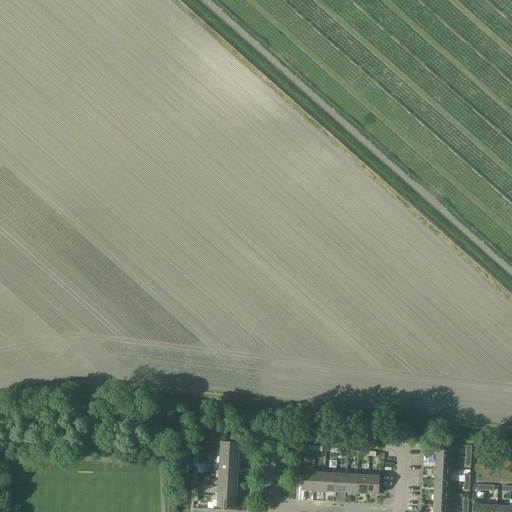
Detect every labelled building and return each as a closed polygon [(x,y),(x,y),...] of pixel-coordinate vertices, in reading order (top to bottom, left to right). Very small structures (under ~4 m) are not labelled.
[(217,449),(217,452),(239,453),(239,442),(221,441),(221,449),(217,449)] [(451,444),(436,443),(435,456),(450,457),(451,444)] [(239,453),(217,452),(217,457),(221,457),(220,463),(238,464),(239,453)] [(450,457),(435,456),(435,468),(450,469),(450,457)] [(238,464),(220,463),(220,471),(216,470),(216,474),(238,475),(238,464)] [(450,469),(435,468),(434,480),(449,481),(453,481),(453,475),(449,475),(450,469)] [(315,490),(316,469),(314,469),(312,469),(312,472),(304,471),(303,490),(315,490)] [(325,491),(326,473),(319,472),(319,469),(316,469),(315,490),(325,491)] [(334,473),(326,473),(325,491),(336,491),(337,470),(334,470),(334,473)] [(342,470),(337,470),(336,491),(347,492),(348,474),(341,474),(342,470)] [(355,474),(348,474),(347,492),(358,492),(359,471),(356,471),(355,474)] [(363,472),(359,471),(358,492),(368,493),(369,475),(363,474),(363,472)] [(377,475),(369,475),(368,493),(379,493),(380,472),(377,472),(377,475)] [(238,475),(216,474),(216,478),(220,478),(220,485),(237,485),(238,475)] [(449,481),(434,480),(433,492),(448,493),(453,493),(454,488),(449,488),(449,481)] [(237,485),(220,485),(219,492),(216,492),(215,495),(237,496),(237,485)] [(448,493),(433,492),(433,504),(448,505),(448,493)] [(237,496),(215,495),(215,500),(219,500),(219,507),(236,507),(237,496)] [(504,506),(497,506),(496,511),(508,511),(509,506),(509,502),(504,502),(504,506)]
